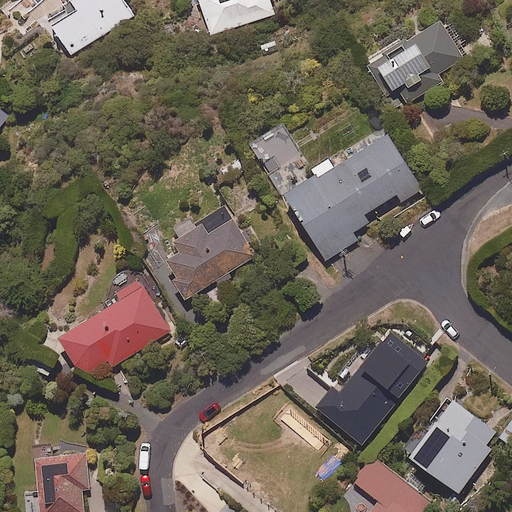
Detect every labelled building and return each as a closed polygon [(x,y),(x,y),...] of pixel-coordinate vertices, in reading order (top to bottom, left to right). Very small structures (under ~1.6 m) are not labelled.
[(73,0),(80,10),(53,25),(72,55),(134,14),(124,0),(73,0)] [(280,12),(276,0),(200,0),(211,34),(280,12)] [(452,20),(445,24),(442,20),(404,43),(400,38),(364,60),(395,111),(444,81),(439,74),(465,57),(464,54),(470,50),(452,20)] [(0,127),(10,115),(0,107),(0,127)] [(249,144),(280,197),(286,193),(327,260),(359,240),(354,232),(370,222),(366,214),(398,195),(402,202),(423,189),(389,133),(334,166),(330,159),(312,170),(283,123),(249,144)] [(174,227),(179,237),(173,240),(179,251),(167,257),(178,276),(173,278),(187,303),(259,261),(234,219),(209,233),(203,222),(196,227),(191,217),(174,227)] [(171,330),(139,278),(118,292),(123,299),(60,338),(88,382),(171,330)] [(430,364),(392,331),(349,382),(343,377),(318,406),(362,444),(430,364)] [(502,435),(452,398),(410,455),(460,493),(502,435)] [(39,498),(26,499),(27,511),(85,511),(83,487),(90,486),(87,452),(35,457),(39,498)] [(422,511),(431,501),(374,459),(356,483),(380,500),(371,511),(422,511)]
